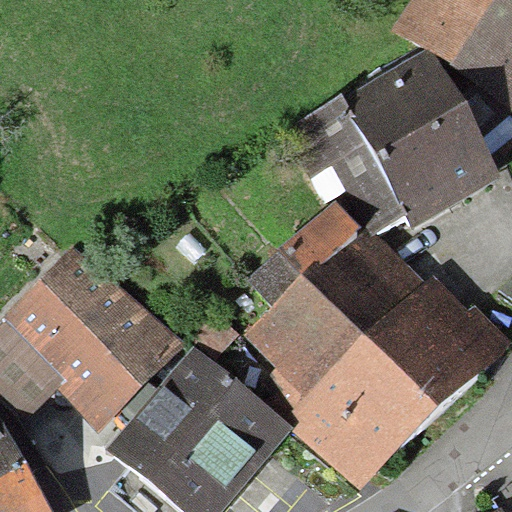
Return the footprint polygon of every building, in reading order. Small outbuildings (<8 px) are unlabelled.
[(511,0),(411,0),(396,22),(511,110),(511,0)] [(503,181),(429,53),(290,131),(315,175),(331,166),(369,234),(379,235),(408,219),(415,231),(455,208),(503,181)] [(292,430),(423,284),(377,237),(362,234),(335,203),(244,281),(271,311),(243,338),(215,312),(188,340),(197,347),(292,430)] [(181,339),(73,248),(0,319),(0,395),(24,420),(57,390),(101,436),(188,345),(181,339)] [(423,284),(292,430),(359,489),(511,341),(475,302),(466,309),(432,273),(423,284)] [(219,511),(292,430),(197,347),(109,451),(182,511),(219,511)] [(48,511),(12,451),(0,436),(0,511),(48,511)]
